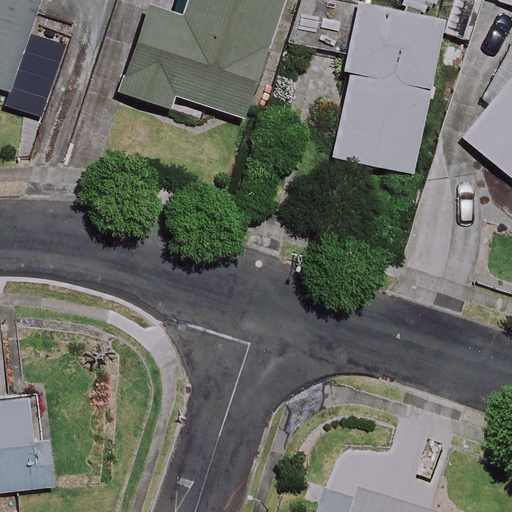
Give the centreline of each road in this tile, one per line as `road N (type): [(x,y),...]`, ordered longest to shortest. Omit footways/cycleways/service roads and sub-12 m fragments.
road 1 (residential): [(266,298),(111,246),(0,242)]
road 2 (residential): [(511,378),(266,298)]
road 3 (residential): [(196,511),(266,298)]
